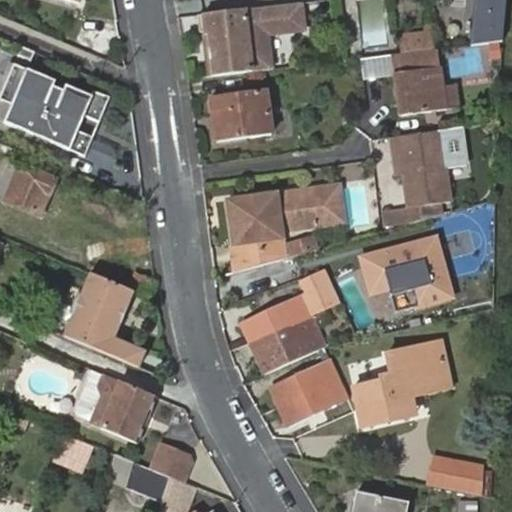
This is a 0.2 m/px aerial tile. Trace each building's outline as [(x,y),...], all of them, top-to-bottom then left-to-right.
[(382,0),(354,0),(362,49),(389,46),(382,0)] [(466,0),(466,44),(499,44),(500,0),(466,0)] [(205,32),(202,33),(204,52),(209,51),(210,59),(205,59),(207,77),(268,70),(264,35),(301,32),(298,4),(203,15),(205,32)] [(435,51),(433,35),(409,38),(411,45),(401,47),(401,55),(435,51)] [(435,51),(401,55),(392,56),(396,89),(400,88),(401,97),(396,98),(399,118),(425,115),(445,112),(442,91),(438,51),(435,51)] [(26,69),(2,124),(85,158),(110,99),(93,92),(91,97),(65,86),(62,91),(52,87),(54,81),(26,69)] [(214,119),(217,142),(217,143),(272,136),(265,91),(211,99),(214,119)] [(464,129),(441,132),(442,139),(446,163),(446,167),(469,164),(464,129)] [(442,139),(441,132),(391,139),(394,164),(401,163),(403,175),(408,209),(442,204),(452,203),(446,167),(446,163),(442,139)] [(41,196),(47,198),(48,199),(56,179),(5,158),(0,170),(0,199),(34,213),(41,196)] [(396,177),(403,175),(401,163),(394,164),(396,177)] [(330,212),(320,226),(344,223),(338,187),(326,189),(330,212)] [(231,245),(236,274),(286,260),(281,232),(320,226),(330,212),(326,189),(286,195),(287,200),(277,202),(276,197),(230,203),(237,244),(231,245)] [(40,216),(47,198),(41,196),(34,213),(40,216)] [(225,204),(231,245),(237,244),(230,203),(225,204)] [(443,217),(442,204),(408,209),(395,211),(396,227),(397,229),(443,217)] [(394,210),(382,212),(384,229),(396,227),(394,210)] [(313,248),(308,230),(294,234),(299,252),(313,248)] [(409,279),(410,285),(417,308),(451,298),(435,240),(362,260),(372,295),(396,288),(394,284),(409,279)] [(157,283),(155,282),(134,273),(138,264),(126,259),(116,282),(151,297),(157,283)] [(309,294),(242,325),(251,343),(310,317),(311,318),(327,310),(328,310),(336,306),(321,272),(302,281),(309,294)] [(90,275),(64,337),(139,369),(146,354),(113,340),(133,292),(116,285),(90,275)] [(396,288),(410,285),(409,279),(394,284),(396,288)] [(310,317),(251,344),(265,376),(325,349),(311,318),(310,317)] [(407,386),(446,376),(438,344),(386,356),(391,376),(384,378),(385,382),(355,389),(362,422),(412,411),(410,400),(407,386)] [(272,390),(289,427),(348,399),(331,363),(272,390)] [(449,391),(446,376),(407,386),(410,400),(449,391)] [(162,400),(109,377),(104,390),(108,399),(97,427),(142,446),(162,400)] [(412,411),(362,422),(365,432),(415,420),(412,411)] [(64,436),(53,462),(83,474),(93,448),(64,436)] [(162,445),(151,471),(170,478),(183,484),(192,463),(189,456),(162,445)] [(133,462),(115,456),(108,477),(127,484),(125,489),(163,503),(170,478),(151,471),(133,462)] [(436,460),(431,488),(470,496),(482,498),(484,470),(436,460)] [(127,484),(108,477),(107,482),(125,489),(127,484)] [(163,503),(162,506),(176,511),(184,511),(194,488),(183,484),(170,478),(163,503)] [(406,511),(408,503),(356,493),(352,511),(406,511)] [(460,503),(459,511),(476,511),(477,503),(460,503)]
